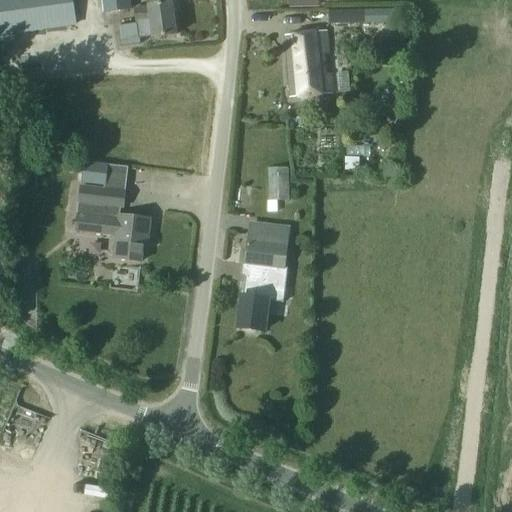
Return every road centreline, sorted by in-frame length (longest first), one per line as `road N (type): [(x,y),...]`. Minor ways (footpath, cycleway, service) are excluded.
road 1 (unclassified): [(182,431),(231,0)]
road 2 (tertiary): [(367,511),(182,431)]
road 3 (tertiary): [(182,431),(0,354)]
